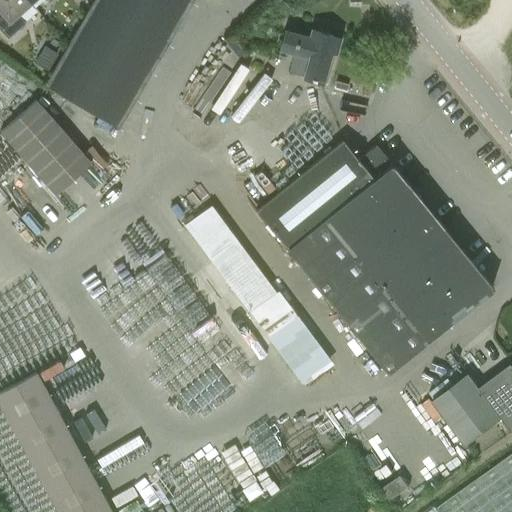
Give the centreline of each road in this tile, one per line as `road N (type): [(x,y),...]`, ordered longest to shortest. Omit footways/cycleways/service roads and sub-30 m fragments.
road 1 (unknown): [(288,407),(205,420),(145,406),(118,386),(28,271)]
road 2 (unknown): [(288,407),(152,210),(122,196)]
road 3 (unknown): [(437,38),(224,196)]
road 4 (unknown): [(374,385),(224,196)]
road 5 (secondary): [(511,130),(406,0)]
road 6 (unknown): [(511,293),(374,385)]
road 7 (unknown): [(224,196),(184,150),(122,196)]
road 8 (unknown): [(122,196),(72,228),(28,271)]
